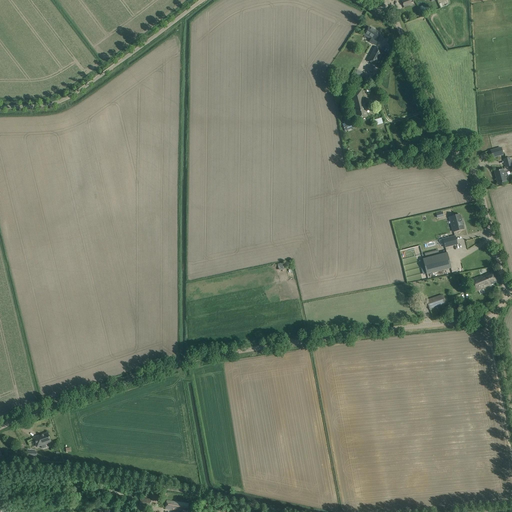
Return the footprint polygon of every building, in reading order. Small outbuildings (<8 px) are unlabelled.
[(365,33),(364,35),(371,39),(374,41),(372,43),(376,46),(378,41),(381,36),(379,34),(380,33),(369,27),(366,31),(365,33)] [(374,47),(367,61),(376,66),(384,52),(374,47)] [(350,121),(342,124),(345,132),(355,127),(353,120),(354,120),(355,117),(356,117),(357,119),(363,118),(368,116),(362,94),(362,91),(357,92),(350,94),(356,116),(351,117),(349,119),(350,121)] [(501,148),(491,151),(493,157),(503,154),(501,148)] [(506,172),(503,172),(502,170),(495,172),(498,184),(506,182),(504,176),(507,175),(507,174),(506,172)] [(463,229),(460,215),(452,217),(453,224),(451,225),(453,232),(463,229)] [(443,239),(445,247),(457,244),(455,236),(443,239)] [(423,259),(427,274),(451,268),(447,253),(423,259)] [(470,280),(475,291),(496,282),(492,272),(470,280)] [(445,304),(442,295),(426,300),(429,310),(445,304)] [(34,438),(37,447),(51,442),(48,433),(34,438)] [(139,506),(150,508),(152,500),(140,498),(139,506)] [(187,511),(188,504),(167,501),(165,509),(173,510),(181,511),(187,511)]
